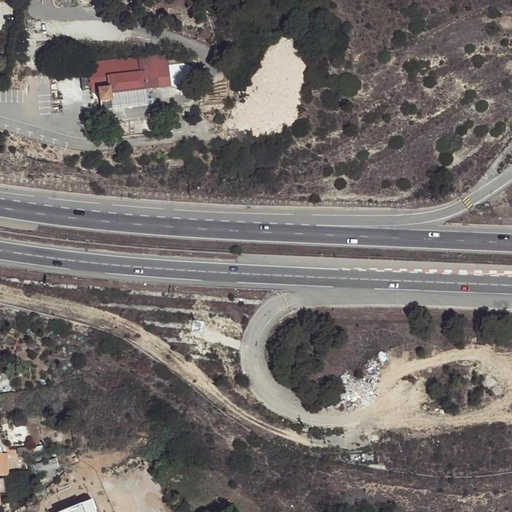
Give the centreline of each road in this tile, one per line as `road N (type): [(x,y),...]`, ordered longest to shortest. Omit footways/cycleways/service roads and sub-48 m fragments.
road 1 (motorway): [(511,243),(189,228),(0,206)]
road 2 (motorway): [(0,251),(91,264),(511,285)]
